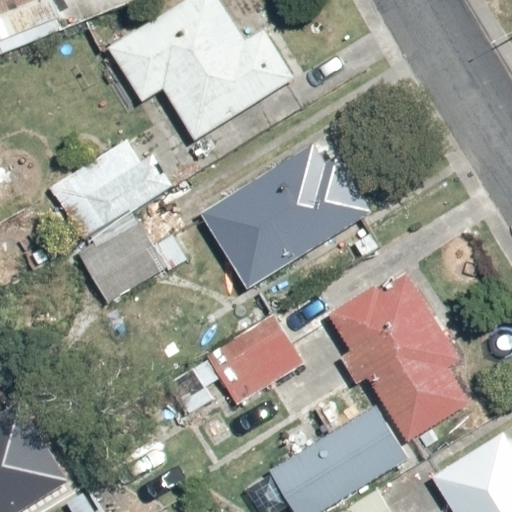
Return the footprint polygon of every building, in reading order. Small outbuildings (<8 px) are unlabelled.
[(0,0),(0,37),(64,10),(59,0),(0,0)] [(221,0),(193,0),(112,50),(145,105),(167,91),(194,136),(294,75),(268,32),(248,44),(221,0)] [(325,135),(201,212),(248,287),(372,209),(325,135)] [(170,188),(141,136),(53,184),(82,237),(170,188)] [(172,267),(143,215),(80,251),(109,303),(172,267)] [(377,282),(329,312),(351,348),(339,355),(357,384),(369,376),(409,439),(470,399),(448,365),(461,357),(408,275),(383,291),(377,282)] [(311,368),(278,314),(205,359),(239,413),(311,368)] [(318,511),(410,457),(377,404),(271,468),(297,511),(318,511)] [(511,511),(511,445),(504,432),(434,475),(456,511),(511,511)] [(401,511),(384,485),(342,511),(401,511)]
